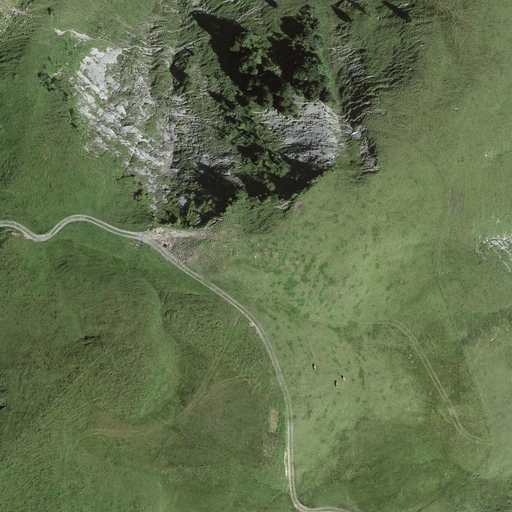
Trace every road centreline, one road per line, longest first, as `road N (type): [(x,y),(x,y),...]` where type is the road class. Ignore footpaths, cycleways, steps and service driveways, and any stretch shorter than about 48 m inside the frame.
road 1 (track): [(143,238),(255,322),(289,408),(298,506),(338,511)]
road 2 (track): [(241,243),(205,234),(143,238),(88,217),(66,219),(37,240),(0,224)]
